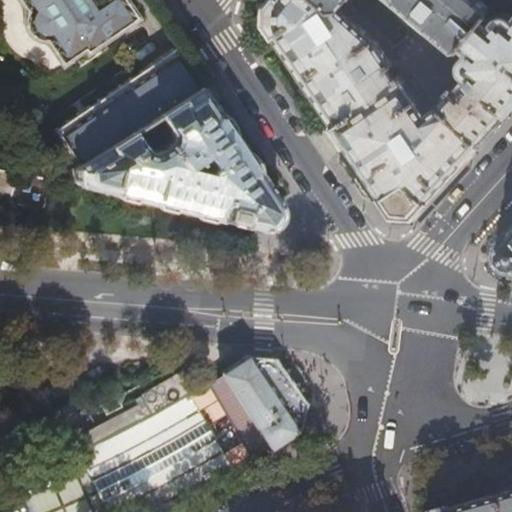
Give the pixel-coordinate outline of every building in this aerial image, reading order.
[(15,0),(21,8),(19,9),(21,12),(20,16),(21,20),(22,24),(23,27),(23,28),(24,30),(26,33),(28,35),(31,38),(35,39),(37,40),(40,41),(42,43),(44,42),(59,65),(68,60),(67,59),(82,49),(85,53),(89,50),(89,49),(135,17),(131,11),(123,0),(15,0)] [(269,0),(264,7),(263,24),(337,131),(392,213),(413,215),(453,172),(511,106),(511,13),(508,12),(503,11),(496,14),(493,17),(488,13),(490,10),(489,4),(484,0),(269,0)] [(128,134),(154,116),(197,88),(171,49),(50,129),(76,168),(128,134)] [(71,182),(72,184),(73,185),(186,212),(257,229),(261,230),(266,229),(271,227),(274,224),(277,219),(279,216),(279,212),(279,207),(276,202),(245,156),(197,88),(154,116),(163,130),(162,130),(163,132),(163,134),(163,135),(163,137),(162,138),(162,139),(161,140),(158,141),(159,143),(149,150),(148,149),(147,150),(145,151),(142,151),(141,150),(140,150),(139,149),(137,147),(136,147),(128,134),(76,168),(71,172),(70,177),(70,178),(70,179),(71,181),(71,182)] [(8,196),(13,176),(0,172),(0,199),(9,202),(10,197),(8,196)] [(10,197),(38,204),(43,182),(13,176),(8,196),(10,197)] [(50,184),(43,182),(38,204),(44,206),(50,184)] [(511,224),(500,238),(502,241),(500,242),(496,246),(495,249),(495,255),(496,260),(498,263),(500,266),(503,267),(507,268),(511,267),(511,224)] [(304,403),(273,358),(248,355),(247,356),(220,371),(223,375),(206,385),(176,401),(150,416),(131,426),(103,441),(85,449),(91,465),(112,511),(111,511),(153,511),(188,495),(207,484),(252,459),(268,448),(298,429),(304,403)] [(150,416),(176,401),(166,382),(133,400),(136,404),(142,401),(146,408),(127,417),(123,410),(95,424),(103,441),(131,426),(150,416)] [(116,397),(117,397),(113,387),(93,398),(98,407),(100,405),(104,413),(119,405),(116,397)] [(52,483),(91,465),(85,449),(79,452),(22,476),(29,491),(52,483)] [(24,484),(0,493),(0,511),(31,501),(24,484)] [(511,511),(511,497),(460,511),(511,511)]
